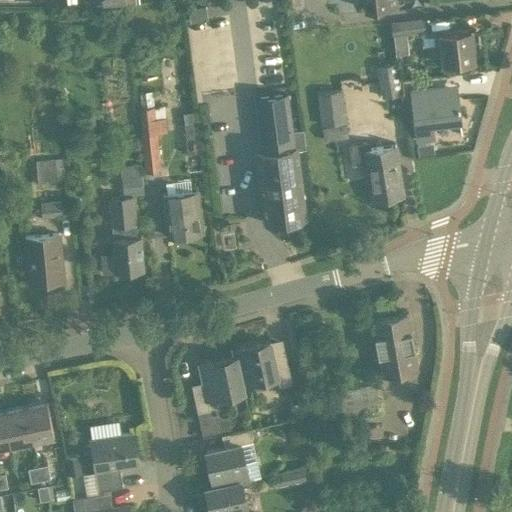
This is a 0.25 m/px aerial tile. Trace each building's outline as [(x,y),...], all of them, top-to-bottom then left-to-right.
[(396,6),(395,0),(362,0),(363,9),(396,6)] [(206,18),(204,6),(188,9),(190,21),(206,18)] [(425,32),(423,18),(423,17),(389,21),(391,36),(425,32)] [(189,37),(197,90),(238,85),(230,28),(206,31),(206,35),(189,37)] [(473,60),(472,46),(477,45),(475,29),(435,33),(436,49),(441,49),(442,63),(473,60)] [(399,93),(394,63),(376,65),(381,95),(399,93)] [(434,99),(432,87),(410,90),(416,140),(432,138),(431,126),(460,123),(456,96),(434,99)] [(344,121),(342,110),(339,89),(316,93),(320,125),(344,121)] [(255,96),(260,135),(260,136),(264,136),(265,149),(259,150),(255,151),(264,222),(305,217),(296,149),(305,147),(302,128),(290,129),(285,93),(255,96)] [(164,106),(141,108),(146,170),(163,168),(162,158),(159,158),(157,130),(166,129),(164,106)] [(185,137),(196,136),(195,122),(183,124),(185,137)] [(321,127),(323,141),(347,138),(345,124),(321,127)] [(432,143),(416,145),(418,155),(433,153),(432,143)] [(364,164),(366,176),(384,173),(382,164),(397,161),(394,147),(367,151),(366,144),(348,147),(351,166),(364,164)] [(36,161),(39,180),(66,176),(63,157),(36,161)] [(384,173),(366,176),(370,202),(402,197),(397,161),(382,164),(384,173)] [(140,165),(120,167),(121,178),(141,176),(140,165)] [(162,196),(167,238),(202,234),(197,192),(162,196)] [(103,274),(114,273),(144,270),(140,237),(137,237),(133,195),(109,197),(112,239),(111,240),(112,252),(101,253),(103,274)] [(41,203),(43,217),(62,215),(61,201),(41,203)] [(23,238),(28,284),(63,281),(59,234),(23,238)] [(408,312),(370,318),(380,376),(418,369),(408,312)] [(278,337),(230,348),(240,391),(241,391),(239,383),(275,375),(277,386),(288,383),(278,337)] [(204,399),(240,391),(230,348),(231,356),(196,364),(200,383),(188,385),(194,413),(206,410),(204,399)] [(337,418),(380,410),(375,381),(331,389),(337,418)] [(304,401),(294,402),(295,414),(305,413),(304,401)] [(24,406),(31,441),(53,436),(46,402),(24,406)] [(24,406),(3,410),(10,445),(31,441),(24,406)] [(3,410),(0,410),(0,446),(10,445),(3,410)] [(230,412),(201,415),(203,431),(231,428),(230,412)] [(223,444),(203,449),(211,483),(241,476),(242,482),(250,481),(249,478),(260,475),(256,458),(245,460),(241,442),(251,440),(248,427),(221,434),(223,444)] [(122,487),(119,469),(137,466),(131,434),(88,441),(97,491),(122,487)] [(67,456),(69,473),(82,471),(79,454),(67,456)] [(46,464),(36,466),(39,480),(49,478),(46,464)] [(29,482),(39,480),(36,466),(26,468),(29,482)] [(303,479),(301,469),(273,475),(275,484),(303,479)] [(211,483),(203,485),(209,511),(249,511),(242,482),(241,476),(211,483)] [(46,500),(43,484),(34,486),(37,501),(46,500)] [(86,495),(72,497),(73,511),(130,511),(129,502),(112,505),(110,491),(98,493),(86,495)]
